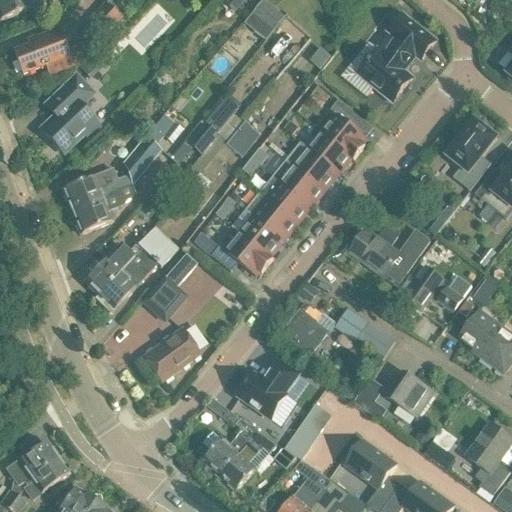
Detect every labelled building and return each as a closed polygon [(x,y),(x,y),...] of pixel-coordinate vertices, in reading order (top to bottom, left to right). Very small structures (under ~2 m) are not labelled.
[(0,0),(0,22),(0,24),(31,12),(25,0),(0,0)] [(224,0),(222,3),(234,14),(246,0),(224,0)] [(283,19),(263,3),(252,17),(273,33),(283,19)] [(80,32),(97,48),(122,20),(104,5),(80,32)] [(436,43),(403,16),(389,35),(398,42),(385,57),(379,51),(358,75),(392,104),(413,79),(404,72),(416,57),(421,61),(436,43)] [(120,26),(103,43),(112,51),(129,34),(120,26)] [(67,57),(58,33),(28,44),(30,48),(14,54),(23,76),(46,67),(49,77),(79,66),(75,54),(67,57)] [(321,50),(310,63),(321,72),(332,58),(321,50)] [(78,68),(88,79),(102,65),(91,54),(79,66),(78,68)] [(87,141),(99,129),(83,112),(83,105),(92,96),(76,79),(50,103),(60,113),(40,132),(52,145),(52,148),(57,153),(60,153),(63,156),(83,137),(87,141)] [(222,103),(204,125),(217,137),(236,114),(222,103)] [(331,113),(336,117),(321,135),(352,161),(354,163),(365,148),(364,147),(368,142),(350,128),(358,119),(338,103),(331,113)] [(192,148),(201,156),(217,137),(204,125),(202,124),(171,161),(177,166),(192,148)] [(190,171),(198,178),(199,176),(210,186),(223,169),(221,167),(232,153),(242,161),(261,138),(244,124),(226,147),(224,146),(226,143),(217,137),(201,156),(190,171)] [(300,130),(292,124),(285,132),(293,138),(300,130)] [(447,159),(451,162),(461,170),(453,180),(470,194),(488,172),(478,164),(497,141),(475,124),(458,145),(455,142),(447,153),(450,156),(447,159)] [(173,125),(163,139),(172,146),(183,132),(173,125)] [(308,152),(339,177),(352,161),(321,135),(308,151),(308,152)] [(126,175),(127,178),(131,188),(131,189),(162,153),(146,140),(123,167),(126,175)] [(97,161),(108,148),(100,141),(89,154),(97,161)] [(300,146),(286,163),(325,194),(339,177),(308,152),(308,151),(301,145),(300,146)] [(259,152),(251,162),(260,169),(268,158),(259,152)] [(251,162),(243,172),(252,179),(260,169),(251,162)] [(273,179),(312,211),(325,194),(286,163),(273,179)] [(493,175),(475,197),(506,222),(511,214),(511,170),(502,183),(493,175)] [(63,192),(72,215),(102,203),(101,201),(111,197),(110,196),(115,194),(129,188),(131,188),(127,178),(117,182),(113,171),(93,180),(63,192)] [(198,178),(185,194),(196,203),(210,186),(199,176),(198,178)] [(273,179),(259,196),(298,228),(312,211),(273,179)] [(81,237),(111,225),(107,215),(122,208),(134,197),(131,189),(131,188),(129,188),(115,194),(110,196),(111,197),(101,201),(102,203),(72,215),(81,237)] [(298,228),(259,196),(245,213),(253,219),(284,244),(298,228)] [(236,206),(229,200),(216,216),(223,222),(236,206)] [(435,239),(454,213),(443,205),(423,230),(435,239)] [(252,220),(239,236),(271,261),(271,260),(284,244),(253,219),(252,220)] [(385,229),(377,240),(391,250),(399,238),(385,229)] [(159,270),(177,251),(155,230),(137,248),(141,252),(131,263),(99,298),(96,301),(110,315),(143,281),(157,267),(159,270)] [(367,233),(351,256),(398,290),(431,245),(418,236),(402,258),(391,250),(377,240),(367,233)] [(273,263),(239,236),(225,254),(202,235),(193,245),(211,259),(231,275),(239,265),(256,279),(260,275),(262,276),(273,263)] [(446,248),(437,242),(429,253),(437,260),(446,248)] [(141,252),(137,248),(136,247),(128,256),(119,248),(84,284),(99,298),(131,263),(141,252)] [(489,248),(477,263),(484,268),(496,253),(489,248)] [(196,266),(185,257),(166,279),(164,278),(140,305),(164,326),(188,299),(177,289),(196,266)] [(463,302),(462,302),(472,289),(458,279),(448,292),(442,287),(444,284),(426,271),(404,302),(422,315),(433,299),(439,304),(439,305),(453,315),(463,302)] [(473,300),(477,303),(484,308),(498,290),(486,282),(473,300)] [(308,287),(301,297),(311,304),(318,295),(308,287)] [(304,305),(281,336),(311,358),(329,334),(317,325),(323,317),(315,311),(314,312),(304,305)] [(481,360),(503,331),(479,313),(460,340),(474,351),(472,354),(481,360)] [(358,343),(368,327),(348,314),(337,331),(357,344),(358,343)] [(358,343),(357,344),(384,362),(395,345),(368,327),(358,343)] [(161,386),(200,357),(181,331),(142,360),(161,386)] [(511,337),(503,331),(481,360),(504,377),(511,366),(511,337)] [(251,376),(236,399),(269,421),(284,398),(281,396),(294,376),(273,363),(261,383),(251,376)] [(434,396),(404,375),(393,392),(390,390),(384,398),(417,421),(434,396)] [(381,422),(386,414),(374,406),(384,390),(371,382),(355,405),(381,422)] [(494,500),(511,475),(498,465),(511,446),(511,442),(491,428),(468,460),(483,471),(476,481),(483,486),(480,490),(494,500)] [(443,430),(425,455),(447,471),(457,458),(449,453),(458,441),(443,430)] [(212,454),(204,463),(221,478),(254,441),(245,432),(230,449),(213,435),(203,446),(212,454)] [(293,432),(281,448),(299,461),(311,444),(293,432)] [(254,441),(221,478),(237,493),(255,473),(277,449),(271,443),(260,434),(254,441)] [(412,444),(423,452),(429,444),(418,436),(412,444)] [(360,440),(343,465),(379,490),(396,466),(360,440)] [(18,500),(24,491),(27,489),(26,488),(31,481),(56,462),(45,446),(6,473),(13,483),(11,495),(9,494),(0,506),(0,511),(8,511),(17,500),(18,500)] [(31,481),(26,488),(27,489),(24,491),(31,503),(67,478),(56,462),(31,481)] [(311,511),(325,494),(331,486),(302,464),(295,472),(308,481),(283,511),(311,511)] [(422,484),(405,509),(408,511),(457,511),(459,510),(422,484)] [(325,494),(311,511),(329,511),(336,503),(340,506),(348,511),(364,511),(367,508),(349,495),(347,497),(331,486),(325,494)] [(88,511),(94,504),(74,490),(58,511),(88,511)] [(511,511),(511,494),(505,490),(493,507),(501,511),(511,511)] [(21,511),(26,506),(18,500),(17,500),(8,511),(21,511)]
